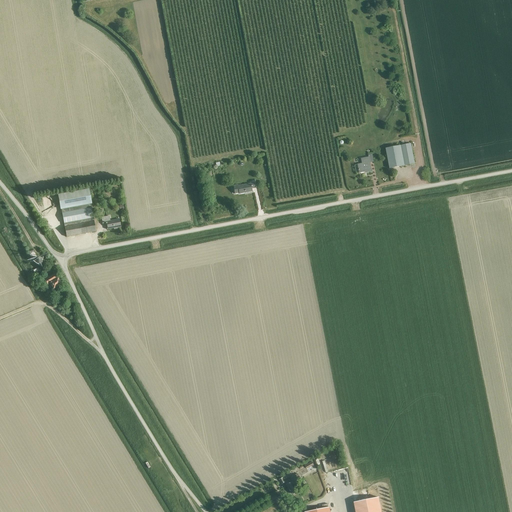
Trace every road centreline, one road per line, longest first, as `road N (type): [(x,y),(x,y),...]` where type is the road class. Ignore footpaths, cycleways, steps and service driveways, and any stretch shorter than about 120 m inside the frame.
road 1 (unclassified): [(59,259),(511,170)]
road 2 (unclassified): [(180,482),(102,352),(59,259)]
road 3 (track): [(102,352),(41,302),(0,318)]
